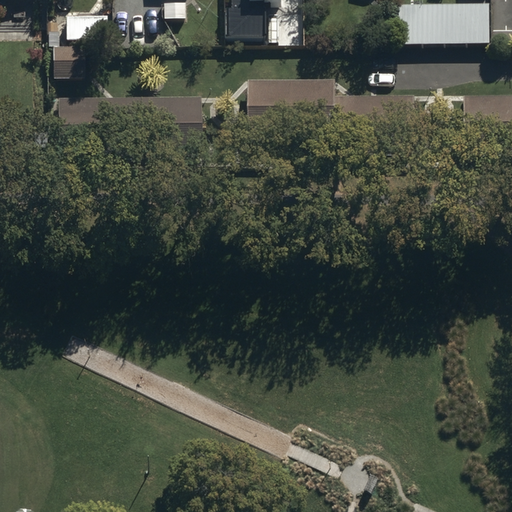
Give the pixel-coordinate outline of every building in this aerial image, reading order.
[(491,53),(490,11),(382,15),(383,57),(491,53)] [(85,55),(52,56),(53,89),(86,88),(85,55)] [(337,88),(249,90),(250,151),(329,149),(329,167),(417,166),(416,106),(337,108),(337,88)] [(203,107),(58,108),(58,167),(203,167),(203,107)] [(511,107),(465,107),(465,166),(511,165),(511,107)]
